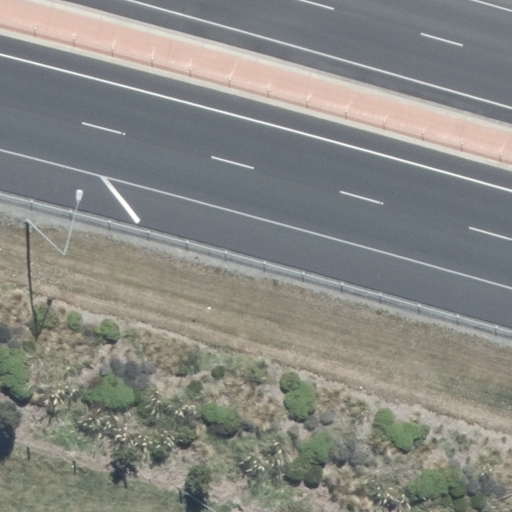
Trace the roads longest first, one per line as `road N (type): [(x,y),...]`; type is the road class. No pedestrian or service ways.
road 1 (motorway): [(511,247),(0,105)]
road 2 (motorway): [(298,0),(511,60)]
